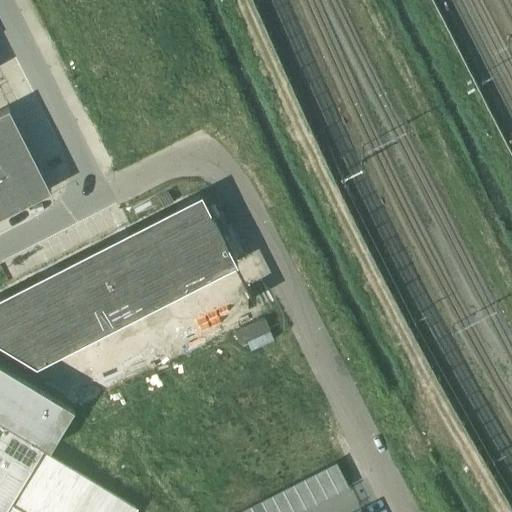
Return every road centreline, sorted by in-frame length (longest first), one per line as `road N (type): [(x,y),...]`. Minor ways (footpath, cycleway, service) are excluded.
road 1 (track): [(240,0),(385,304),(500,511)]
road 2 (unclassified): [(400,511),(228,173),(190,156),(96,199)]
road 3 (unclassified): [(96,199),(0,5)]
